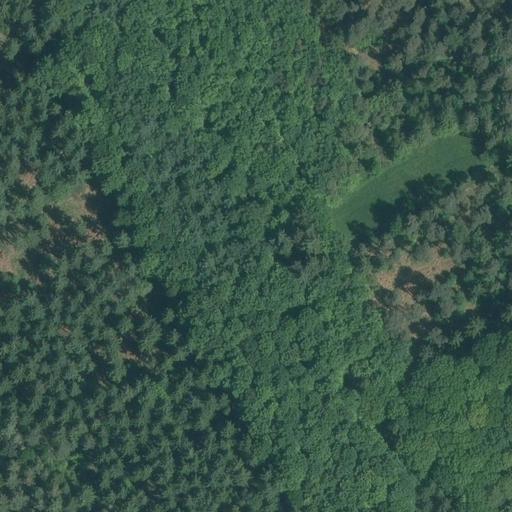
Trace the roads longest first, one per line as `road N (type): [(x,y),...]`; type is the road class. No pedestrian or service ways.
road 1 (track): [(138,0),(233,151),(304,300),(368,403),(474,511)]
road 2 (track): [(233,151),(277,135),(317,198)]
